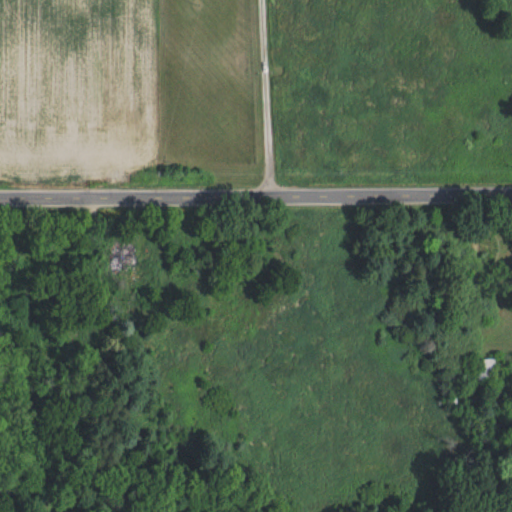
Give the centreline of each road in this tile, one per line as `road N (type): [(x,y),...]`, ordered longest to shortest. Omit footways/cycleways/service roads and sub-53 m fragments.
road 1 (tertiary): [(511,193),(0,200)]
road 2 (residential): [(273,200),(267,0)]
